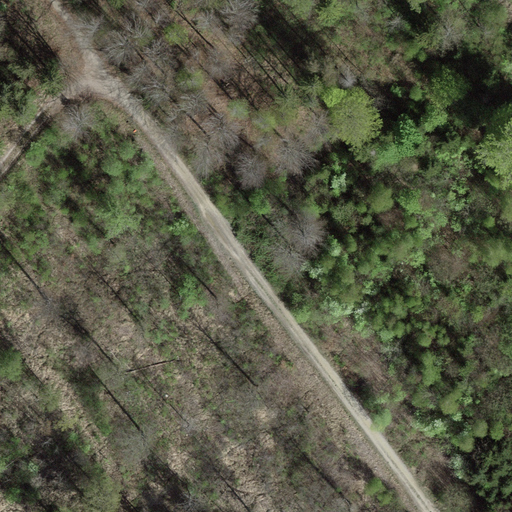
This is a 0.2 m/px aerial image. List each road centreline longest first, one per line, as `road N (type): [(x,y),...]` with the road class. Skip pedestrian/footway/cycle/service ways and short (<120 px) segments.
road 1 (track): [(425,511),(51,0)]
road 2 (track): [(0,168),(93,51)]
